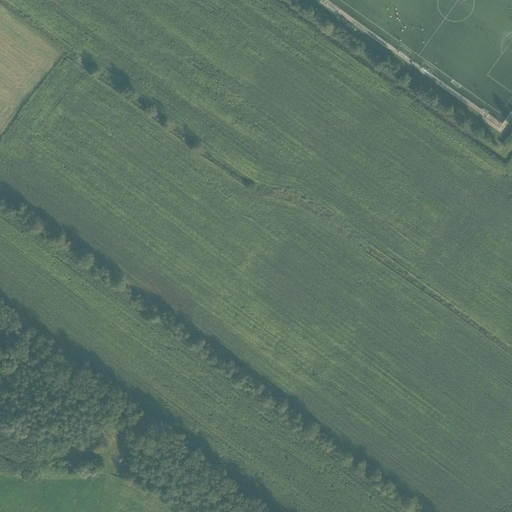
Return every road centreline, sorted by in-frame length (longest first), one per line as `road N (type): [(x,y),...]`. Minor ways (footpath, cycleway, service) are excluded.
road 1 (unclassified): [(256,511),(0,316)]
road 2 (track): [(0,452),(26,461),(84,454),(113,460),(202,511)]
